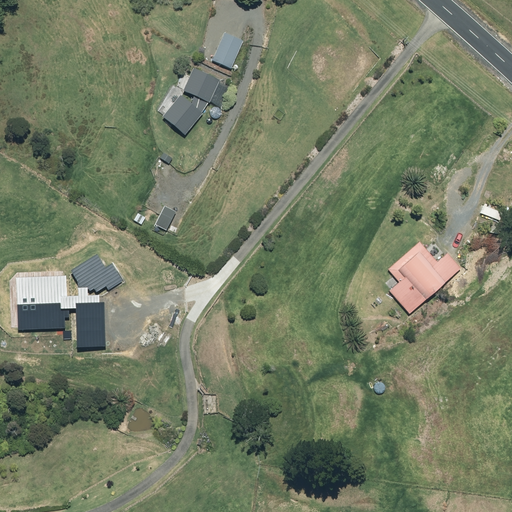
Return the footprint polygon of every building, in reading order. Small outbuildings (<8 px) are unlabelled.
[(241,20),(259,0),(249,0),(236,15),(241,20)] [(222,33),(210,61),(228,69),(241,41),(222,33)] [(190,68),(179,90),(194,96),(188,104),(177,94),(159,116),(181,135),(200,114),(199,112),(207,102),(215,107),(226,85),(190,68)] [(506,191),(499,188),(495,200),(501,202),(498,210),(505,213),(510,199),(504,196),(506,191)] [(175,200),(171,208),(180,212),(184,204),(175,200)] [(481,212),(495,214),(496,206),(483,203),(481,212)] [(162,206),(152,225),(163,231),(173,212),(162,206)] [(491,225),(489,233),(497,235),(499,227),(491,225)] [(387,290),(407,314),(459,269),(442,249),(438,252),(441,256),(435,261),(418,242),(385,269),(396,282),(387,290)]
